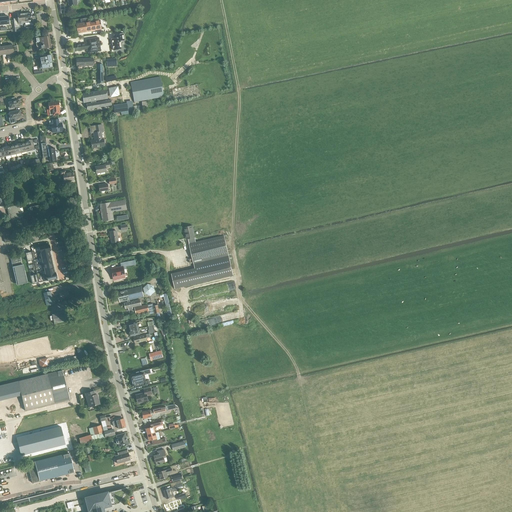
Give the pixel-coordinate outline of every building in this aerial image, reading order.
[(30,12),(23,13),(25,23),(30,22),(31,25),(36,25),(35,16),(31,17),(31,16),(30,12)] [(17,14),(17,18),(13,19),(14,27),(15,32),(20,31),(19,27),(19,24),(25,23),(23,13),(17,14)] [(77,32),(77,33),(101,29),(99,20),(94,21),(94,24),(90,24),(90,22),(86,22),(85,18),(80,19),(81,23),(75,24),(76,29),(76,30),(76,32),(77,32)] [(114,38),(111,39),(113,51),(121,49),(120,41),(124,41),(123,33),(114,35),(114,38)] [(41,49),(51,48),(49,36),(36,38),(36,42),(39,42),(41,49)] [(86,43),(73,45),(74,51),(87,49),(88,53),(101,51),(99,38),(86,40),(86,43)] [(41,62),(37,62),(39,71),(42,71),(42,69),(50,68),(50,67),(53,66),(52,60),(50,58),(50,56),(40,58),(41,62)] [(89,58),(76,59),(76,66),(89,66),(93,65),(93,58),(89,58)] [(106,66),(117,66),(116,58),(106,59),(106,66)] [(134,102),(163,96),(160,77),(130,82),(134,102)] [(120,95),(118,85),(109,87),(110,96),(120,95)] [(87,109),(111,105),(110,100),(95,103),(95,101),(107,98),(106,89),(82,94),(83,103),(90,102),(91,103),(86,104),(87,109)] [(8,102),(9,106),(8,106),(8,108),(9,113),(15,111),(14,107),(20,106),(19,100),(15,101),(15,97),(8,99),(9,102),(8,102)] [(58,108),(60,108),(59,102),(48,104),(49,110),(52,109),(53,115),(60,114),(59,110),(58,110),(58,108)] [(127,103),(113,105),(114,113),(121,112),(121,115),(128,114),(128,111),(127,103)] [(19,110),(15,111),(9,113),(10,116),(9,117),(9,118),(10,123),(16,122),(15,117),(21,116),(19,110)] [(53,120),(48,121),(49,125),(51,124),(52,133),(63,131),(62,123),(60,123),(59,122),(58,119),(53,120)] [(92,148),(104,146),(102,139),(100,131),(102,130),(101,125),(95,126),(96,132),(94,133),(95,137),(96,137),(97,140),(91,141),(92,148)] [(27,142),(24,143),(26,152),(35,150),(32,139),(26,141),(27,142)] [(50,162),(56,161),(56,157),(56,156),(58,156),(59,155),(59,152),(58,151),(55,151),(54,148),(50,149),(50,150),(48,150),(47,149),(48,149),(47,146),(46,143),(41,144),(42,150),(42,151),(43,158),(49,157),(50,162)] [(105,167),(109,166),(109,163),(104,164),(104,165),(95,167),(96,173),(106,172),(105,167)] [(69,182),(74,181),(73,172),(70,172),(65,173),(65,171),(60,171),(60,175),(63,174),(64,183),(69,183),(69,182)] [(121,202),(100,205),(103,221),(111,219),(109,210),(122,208),(121,202)] [(10,220),(20,218),(22,218),(22,220),(32,218),(31,215),(41,213),(39,205),(29,207),(30,211),(20,213),(18,205),(7,208),(10,220)] [(192,226),(185,227),(184,228),(186,239),(188,239),(189,244),(196,242),(195,237),(192,226)] [(12,241),(9,227),(2,228),(5,243),(12,241)] [(194,264),(229,255),(224,236),(196,242),(189,244),(194,264)] [(229,255),(194,264),(195,268),(172,273),(175,288),(233,275),(229,255)] [(40,258),(39,259),(40,264),(52,262),(50,256),(40,258)] [(20,257),(11,259),(12,264),(12,267),(14,267),(18,285),(27,283),(23,264),(22,265),(20,257)] [(121,267),(111,269),(113,278),(120,276),(120,279),(125,278),(123,267),(136,265),(135,261),(120,264),(121,267)] [(52,262),(40,264),(42,270),(44,270),(53,268),(52,262)] [(45,275),(43,275),(44,281),(57,279),(55,273),(54,273),(45,275)] [(149,282),(143,288),(150,295),(156,290),(149,282)] [(129,300),(144,297),(141,287),(118,292),(120,302),(127,300),(129,300)] [(46,306),(53,304),(50,291),(43,293),(46,306)] [(61,299),(69,298),(67,291),(59,293),(61,299)] [(164,295),(166,305),(170,304),(167,292),(160,294),(161,296),(164,295)] [(129,300),(127,300),(127,302),(124,303),(125,309),(128,308),(129,312),(133,312),(132,307),(141,305),(140,300),(130,302),(129,300)] [(147,305),(135,308),(136,314),(149,311),(147,305)] [(54,324),(66,321),(64,312),(52,315),(52,316),(49,316),(50,320),(53,320),(54,324)] [(128,324),(129,331),(139,328),(137,322),(128,324)] [(139,328),(129,331),(130,336),(140,334),(139,328)] [(135,343),(147,340),(146,335),(134,338),(135,343)] [(163,357),(162,350),(149,354),(151,360),(163,357)] [(40,367),(49,367),(49,358),(39,358),(40,367)] [(134,383),(135,387),(150,383),(148,379),(145,380),(144,374),(146,374),(151,373),(150,369),(136,372),(137,375),(132,376),(133,380),(132,380),(133,383),(134,383)] [(18,381),(25,410),(54,403),(70,400),(62,370),(47,374),(18,381)] [(136,395),(138,403),(144,401),(145,402),(148,401),(148,400),(149,400),(148,396),(148,395),(152,394),(151,388),(144,389),(145,392),(143,393),(136,395)] [(85,393),(89,407),(99,404),(97,394),(95,395),(93,391),(85,393)] [(155,412),(155,413),(161,412),(166,410),(165,406),(165,405),(159,406),(153,408),(154,409),(150,410),(142,412),(144,418),(152,416),(151,413),(155,412)] [(118,429),(126,427),(123,419),(112,422),(113,426),(117,425),(118,429)] [(146,429),(148,434),(155,432),(155,430),(157,426),(163,425),(162,420),(150,424),(151,427),(146,429)] [(100,425),(88,428),(92,441),(104,437),(100,425)] [(59,428),(20,438),(25,455),(64,445),(59,428)] [(105,437),(114,435),(113,429),(108,430),(103,432),(105,437)] [(158,431),(155,432),(148,434),(149,440),(157,438),(157,440),(152,441),(153,445),(164,442),(167,441),(166,438),(163,439),(163,438),(160,439),(158,431)] [(118,444),(119,447),(128,445),(125,433),(116,435),(117,439),(115,440),(116,444),(118,444)] [(186,447),(184,441),(171,445),(173,451),(186,447)] [(160,463),(165,462),(167,461),(164,449),(157,451),(158,455),(154,456),(157,465),(160,464),(161,464),(160,463)] [(32,483),(74,472),(69,453),(27,463),(32,483)] [(95,453),(88,455),(89,462),(96,460),(95,453)] [(128,453),(115,456),(117,463),(130,460),(128,453)] [(85,473),(91,471),(89,462),(83,463),(85,473)] [(168,477),(167,474),(173,472),(172,468),(166,470),(159,472),(161,479),(168,477)] [(167,498),(174,496),(173,491),(183,488),(188,486),(186,479),(170,484),(172,488),(164,490),(167,498)] [(102,511),(101,508),(119,503),(124,494),(129,487),(128,487),(106,492),(106,493),(104,493),(102,494),(101,494),(98,495),(94,496),(91,497),(85,498),(89,511),(90,510),(90,511),(102,511)] [(65,489),(13,499),(14,503),(65,493),(65,489)] [(180,499),(168,503),(170,508),(171,507),(172,509),(174,509),(177,508),(178,511),(185,508),(184,505),(182,506),(180,499)]
